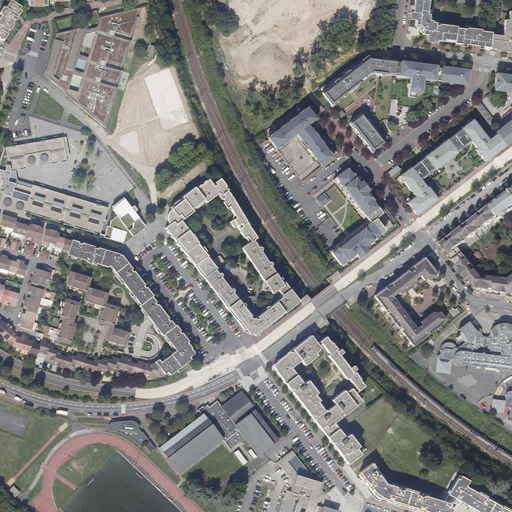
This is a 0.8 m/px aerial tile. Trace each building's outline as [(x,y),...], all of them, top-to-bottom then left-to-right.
[(19,10),(21,6),(10,0),(6,7),(5,7),(0,15),(1,15),(0,17),(0,39),(3,41),(14,24),(13,23),(14,20),(15,21),(16,21),(17,21),(17,20),(18,20),(18,19),(17,18),(16,17),(18,13),(19,14),(21,11),(19,10)] [(478,46),(490,47),(491,35),(492,32),(481,31),(481,30),(467,28),(466,29),(456,27),(456,26),(439,24),(437,25),(435,25),(435,23),(432,22),(431,20),(428,20),(429,14),(427,14),(428,0),(412,0),(411,12),(409,12),(409,16),(411,16),(410,19),(415,20),(414,24),(418,29),(422,34),(426,35),(425,39),(425,42),(428,42),(430,42),(433,43),(433,40),(437,41),(455,43),(460,43),(466,44),(478,46)] [(83,26),(56,33),(51,50),(59,52),(52,76),(44,74),(66,92),(76,95),(74,101),(106,126),(108,120),(107,120),(117,86),(100,81),(101,77),(118,82),(122,69),(105,64),(106,60),(123,65),(131,39),(114,34),(115,30),(132,35),(139,11),(140,11),(141,6),(100,16),(96,26),(85,30),(83,28),(83,26)] [(511,11),(509,11),(508,20),(504,19),(502,36),(498,35),(496,49),(496,51),(511,52),(511,11)] [(490,48),(496,49),(498,35),(491,35),(490,47),(490,48)] [(26,52),(30,40),(25,38),(20,50),(26,52)] [(59,52),(51,50),(44,74),(52,76),(59,52)] [(330,104),(348,91),(347,90),(350,87),(351,89),(359,82),(358,81),(370,72),(371,73),(372,72),(376,73),(376,72),(380,72),(380,73),(387,74),(387,72),(394,73),(395,61),(378,58),(377,61),(374,61),(374,58),(367,57),(342,77),(339,79),(321,92),(330,104)] [(465,81),(469,81),(469,75),(468,75),(469,70),(461,69),(461,70),(458,69),(448,67),(448,68),(445,68),(445,67),(441,66),(441,67),(435,66),(402,62),(395,62),(394,73),(394,74),(398,75),(397,76),(403,77),(403,76),(410,77),(407,96),(415,97),(415,93),(420,94),(423,78),(429,79),(429,80),(435,81),(435,80),(443,81),(443,80),(447,80),(447,81),(449,82),(453,82),(453,79),(460,80),(460,82),(465,82),(465,81)] [(511,118),(495,132),(505,146),(511,140),(511,75),(496,73),(494,90),(511,92),(511,118)] [(64,90),(63,92),(74,101),(76,95),(66,92),(64,90)] [(494,97),(490,93),(486,96),(489,101),(494,97)] [(498,103),(494,97),(489,101),(493,107),(498,103)] [(483,106),(480,101),(474,105),(478,110),(483,106)] [(276,149),(289,139),(288,138),(290,136),(291,137),(295,134),(294,134),(295,133),(307,124),(309,123),(316,118),(307,106),(267,137),(276,149)] [(487,111),(483,106),(478,110),(482,115),(487,111)] [(491,116),(487,111),(482,115),(486,120),(491,116)] [(350,123),(372,151),(389,138),(388,137),(386,138),(385,137),(387,135),(384,132),(379,136),(375,131),(376,129),(374,126),(372,127),(370,124),(362,114),(350,123)] [(495,121),(491,116),(486,120),(490,125),(495,121)] [(451,154),(452,154),(456,151),(457,151),(456,149),(469,139),(470,140),(474,146),(476,148),(475,149),(480,156),(485,161),(505,146),(495,132),(487,138),(478,126),(472,118),(460,128),(447,138),(439,144),(440,144),(437,146),(445,156),(447,155),(449,156),(451,154)] [(295,133),(297,135),(309,126),(307,124),(295,133)] [(333,157),(309,126),(297,135),(311,153),(312,152),(314,155),(313,156),(317,162),(321,167),(333,157)] [(103,223),(107,208),(103,207),(100,207),(97,207),(95,205),(93,204),(47,190),(46,190),(44,190),(42,190),(40,189),(38,188),(37,187),(33,185),(32,189),(8,182),(12,171),(15,170),(15,169),(20,168),(20,169),(56,163),(56,162),(61,161),(61,162),(66,161),(62,138),(57,139),(57,140),(52,141),(52,140),(45,141),(45,142),(41,143),(41,142),(28,144),(28,145),(23,146),(23,145),(16,146),(16,147),(11,148),(11,147),(3,148),(0,158),(0,201),(0,202),(0,207),(24,215),(24,212),(29,213),(30,213),(32,213),(34,213),(36,214),(38,215),(39,216),(47,219),(49,218),(50,218),(52,219),(54,219),(56,220),(57,221),(58,222),(66,224),(67,224),(69,224),(70,224),(72,224),(74,225),(75,226),(77,228),(85,230),(86,230),(88,230),(90,230),(91,231),(93,232),(94,232),(95,233),(99,235),(100,234),(103,223)] [(121,155),(112,142),(108,146),(117,158),(121,155)] [(432,149),(431,150),(432,151),(434,149),(441,159),(440,161),(440,162),(438,164),(438,165),(452,154),(451,154),(449,156),(447,155),(445,156),(437,146),(440,144),(439,144),(438,145),(432,149)] [(333,148),(337,154),(341,151),(337,145),(333,148)] [(434,168),(438,165),(438,164),(440,162),(440,161),(441,159),(434,149),(432,151),(431,150),(423,156),(424,156),(427,161),(422,165),(418,161),(410,167),(410,166),(398,175),(405,184),(414,196),(406,202),(416,215),(436,199),(432,193),(426,187),(423,184),(420,179),(419,178),(432,167),(433,169),(434,168)] [(453,156),(452,154),(438,165),(439,167),(445,162),(445,161),(446,160),(447,161),(453,156)] [(122,155),(118,158),(127,171),(131,168),(122,155)] [(424,156),(418,161),(422,165),(427,161),(424,156)] [(399,169),(397,165),(385,174),(387,178),(399,169)] [(369,190),(367,188),(365,188),(363,190),(361,186),(363,185),(363,183),(361,181),(359,182),(352,174),(348,169),(336,179),(339,183),(339,184),(346,193),(353,202),(360,211),(361,211),(368,220),(329,251),(340,265),(346,261),(346,262),(355,255),(357,257),(359,255),(359,253),(358,251),(361,249),(362,251),(364,251),(367,249),(365,247),(374,240),(373,240),(384,231),(384,229),(375,219),(382,213),(373,201),(374,201),(367,192),(369,190)] [(133,170),(129,173),(138,185),(142,182),(133,170)] [(238,207),(230,196),(230,195),(228,192),(225,189),(227,188),(225,185),(220,178),(215,182),(217,184),(214,186),(209,179),(198,187),(207,199),(208,198),(210,199),(219,192),(220,194),(218,195),(222,199),(224,197),(226,200),(222,202),(226,208),(229,206),(236,218),(230,222),(234,227),(236,226),(238,229),(242,226),(244,229),(240,232),(244,238),(247,236),(250,241),(252,239),(255,237),(249,226),(246,221),(243,216),(238,209),(238,207)] [(363,180),(361,181),(363,183),(363,185),(361,186),(363,190),(365,188),(367,188),(369,190),(370,189),(363,180)] [(142,183),(139,185),(144,193),(147,191),(142,183)] [(182,217),(183,218),(193,211),(192,209),(196,205),(195,203),(198,200),(199,202),(204,199),(196,189),(194,187),(182,197),(183,197),(170,207),(171,209),(177,216),(180,214),(182,217)] [(206,202),(210,199),(208,198),(207,199),(198,187),(196,189),(204,199),(206,202)] [(511,189),(511,190),(510,190),(510,191),(510,192),(511,193),(509,194),(507,192),(496,201),(498,203),(496,205),(494,203),(489,206),(498,217),(500,220),(511,210),(511,189)] [(324,199),(321,196),(316,200),(321,207),(326,203),(323,200),(324,199)] [(131,208),(123,198),(112,206),(113,206),(112,209),(117,215),(110,220),(109,226),(107,226),(104,234),(104,235),(104,236),(109,238),(110,239),(123,243),(124,238),(127,236),(130,239),(140,231),(138,228),(143,224),(141,220),(134,212),(136,210),(133,206),(131,208)] [(466,224),(465,225),(465,226),(465,227),(464,228),(463,227),(452,235),(453,237),(452,238),(451,237),(450,237),(449,237),(448,238),(448,239),(449,240),(447,241),(446,240),(440,245),(440,246),(441,246),(442,245),(458,248),(461,246),(459,245),(461,243),(466,242),(465,240),(467,238),(471,238),(476,234),(475,232),(478,230),(482,230),(482,229),(481,228),(483,226),(487,226),(493,221),(492,220),(494,218),(498,217),(489,206),(485,210),(486,211),(484,213),(483,212),(482,212),(481,213),(481,214),(482,214),(480,216),(479,214),(468,223),(469,224),(468,225),(467,225),(466,224)] [(181,220),(183,218),(182,217),(180,214),(177,216),(171,209),(169,210),(169,211),(168,213),(167,214),(167,217),(167,218),(167,220),(168,222),(169,224),(173,221),(175,224),(177,223),(181,220)] [(0,222),(0,224),(6,227),(9,217),(2,215),(0,222)] [(6,227),(13,229),(15,222),(16,219),(9,217),(6,227)] [(216,268),(204,252),(202,254),(199,251),(201,249),(197,243),(198,242),(195,238),(192,240),(189,237),(192,235),(181,220),(177,223),(175,224),(173,221),(169,224),(165,228),(194,265),(198,270),(203,277),(214,270),(216,268)] [(12,232),(19,234),(22,224),(15,222),(13,229),(12,232)] [(19,234),(26,236),(26,235),(29,226),(22,224),(19,234)] [(26,235),(33,237),(36,225),(33,224),(32,225),(29,224),(29,226),(26,235)] [(33,237),(40,239),(43,228),(39,227),(40,226),(36,225),(33,237)] [(42,240),(49,242),(52,230),(49,229),(49,230),(45,229),(42,240)] [(49,242),(56,244),(58,237),(59,233),(56,232),(56,231),(52,230),(49,242)] [(55,247),(62,249),(65,239),(58,237),(56,244),(55,247)] [(62,249),(69,251),(72,241),(65,239),(62,249)] [(91,249),(92,245),(85,243),(83,247),(82,246),(82,245),(82,244),(81,244),(80,243),(79,243),(79,241),(72,239),(72,241),(69,251),(68,254),(108,267),(109,265),(110,266),(112,265),(114,268),(112,270),(114,273),(115,272),(126,263),(118,253),(98,247),(97,248),(96,248),(95,248),(94,248),(93,250),(91,249)] [(216,272),(214,270),(203,277),(217,295),(230,312),(238,322),(242,328),(245,332),(249,332),(252,333),(254,335),(256,335),(258,334),(258,332),(298,301),(283,282),(282,283),(280,281),(281,280),(281,279),(281,278),(280,277),(279,277),(278,277),(270,266),(271,265),(271,264),(271,263),(270,262),(269,262),(268,262),(267,262),(260,251),(261,250),(261,249),(260,248),(259,247),(258,247),(257,247),(252,239),(250,241),(241,247),(262,279),(261,289),(270,290),(270,293),(275,289),(280,294),(280,298),(268,307),(267,306),(266,306),(262,309),(264,311),(258,315),(255,315),(255,319),(251,318),(251,314),(248,314),(248,313),(248,312),(249,311),(250,310),(252,311),(253,296),(251,297),(250,297),(248,297),(245,297),(243,298),(242,299),(240,300),(238,301),(231,292),(232,292),(233,291),(232,289),(230,286),(227,287),(223,282),(219,277),(220,276),(221,275),(220,274),(218,270),(216,272)] [(441,246),(449,255),(450,255),(449,254),(449,253),(449,252),(450,251),(451,250),(452,249),(453,249),(455,250),(456,250),(456,251),(458,250),(458,248),(442,245),(441,246)] [(449,255),(441,246),(440,246),(448,256),(449,255)] [(359,255),(357,257),(358,258),(367,251),(367,249),(364,251),(362,251),(361,249),(358,251),(359,253),(359,255)] [(490,290),(494,290),(496,278),(489,277),(488,280),(482,279),(482,276),(481,276),(476,270),(474,271),(469,267),(472,264),(463,253),(462,255),(458,250),(456,251),(456,250),(455,250),(453,249),(452,249),(451,250),(450,251),(449,252),(449,253),(449,254),(450,255),(449,255),(448,256),(452,261),(455,263),(458,266),(457,267),(460,268),(463,272),(461,273),(465,278),(469,280),(474,287),(477,287),(479,290),(486,291),(490,290)] [(7,259),(7,258),(7,257),(4,256),(0,268),(8,271),(12,259),(8,258),(8,260),(7,259)] [(214,260),(219,265),(224,261),(220,256),(214,260)] [(408,271),(407,270),(404,273),(403,275),(402,276),(403,277),(408,284),(409,285),(412,283),(413,284),(416,281),(414,279),(419,275),(423,280),(425,279),(427,280),(428,281),(437,274),(424,257),(412,266),(413,267),(408,271)] [(15,262),(15,261),(12,259),(8,271),(16,273),(20,261),(17,260),(17,261),(16,262),(15,262)] [(23,264),(23,263),(24,262),(20,261),(16,273),(25,276),(28,264),(25,264),(25,265),(23,264)] [(128,266),(126,263),(115,272),(118,275),(122,272),(122,271),(128,266)] [(147,316),(156,309),(155,307),(156,306),(156,305),(154,302),(156,301),(142,283),(140,283),(139,283),(139,284),(137,282),(139,280),(136,277),(134,278),(133,276),(134,275),(134,273),(128,266),(122,271),(122,272),(118,275),(138,302),(137,303),(147,316)] [(49,273),(50,269),(43,267),(41,270),(36,269),(34,275),(46,279),(49,280),(51,273),(49,273)] [(100,305),(104,292),(88,287),(91,277),(70,271),(66,284),(70,286),(69,288),(76,290),(77,288),(86,291),(83,300),(100,305)] [(403,275),(404,273),(401,275),(398,277),(396,279),(393,281),(395,282),(396,280),(397,281),(398,280),(398,279),(398,278),(398,277),(399,277),(400,276),(401,277),(402,278),(403,277),(402,276),(403,275)] [(44,286),(46,279),(34,275),(31,286),(43,290),(45,290),(46,287),(44,286)] [(408,284),(403,277),(402,278),(401,277),(400,276),(399,277),(398,277),(398,278),(398,279),(398,280),(397,281),(403,288),(404,287),(405,288),(406,288),(407,287),(407,286),(407,285),(408,284)] [(505,295),(506,296),(509,297),(510,296),(510,294),(511,294),(511,276),(509,279),(509,277),(508,277),(502,278),(496,278),(494,290),(494,292),(498,292),(498,290),(501,291),(501,289),(506,290),(505,295)] [(416,328),(407,315),(403,318),(401,315),(404,312),(392,296),(397,292),(399,294),(402,292),(401,291),(403,289),(403,288),(397,281),(396,280),(395,282),(393,281),(390,283),(391,285),(386,289),(385,287),(384,288),(388,294),(386,295),(382,290),(376,294),(377,295),(376,298),(375,298),(384,310),(386,309),(389,313),(388,315),(398,328),(399,327),(402,330),(401,332),(410,344),(412,343),(414,343),(415,344),(423,338),(422,336),(427,332),(429,333),(432,331),(430,329),(433,328),(434,329),(435,328),(436,329),(439,327),(439,326),(442,323),(442,320),(444,319),(439,311),(437,313),(433,312),(428,315),(430,318),(428,320),(425,317),(420,322),(421,324),(416,328)] [(41,298),(43,290),(31,286),(29,291),(32,292),(31,295),(41,298)] [(5,301),(8,302),(11,292),(3,290),(0,297),(0,299),(0,302),(4,303),(5,301)] [(11,303),(10,305),(15,307),(19,294),(11,292),(8,302),(11,303)] [(108,293),(104,292),(100,305),(104,306),(106,302),(108,293)] [(38,306),(41,298),(31,295),(30,298),(28,297),(26,303),(38,306)] [(59,330),(56,340),(70,344),(76,323),(73,322),(79,302),(65,298),(62,307),(59,319),(62,320),(59,330)] [(119,307),(106,302),(104,306),(100,319),(114,324),(119,307)] [(36,314),(38,306),(26,303),(24,308),(27,308),(26,311),(36,314)] [(163,318),(166,315),(160,306),(156,309),(147,316),(149,318),(152,322),(154,325),(163,318)] [(451,309),(448,311),(453,317),(459,312),(457,309),(455,310),(454,308),(452,310),(451,309)] [(33,322),(36,314),(26,311),(25,314),(22,313),(21,319),(33,322)] [(191,347),(185,339),(183,341),(181,339),(183,337),(170,320),(169,321),(168,320),(167,319),(166,319),(165,319),(165,320),(163,318),(154,325),(162,335),(163,335),(171,345),(170,346),(172,349),(174,348),(176,351),(173,353),(175,354),(172,356),(171,354),(161,362),(158,359),(153,363),(149,363),(138,360),(137,363),(134,363),(131,362),(132,358),(127,357),(122,355),(120,358),(117,357),(112,356),(111,359),(108,358),(103,357),(102,360),(98,359),(94,358),(93,361),(89,360),(86,359),(87,356),(82,354),(77,353),(76,356),(73,355),(68,354),(67,357),(64,356),(61,355),(62,352),(57,350),(53,349),(54,346),(49,344),(46,343),(47,340),(42,338),(40,344),(37,352),(46,355),(45,359),(49,360),(50,360),(53,361),(52,364),(60,367),(69,369),(70,366),(78,369),(86,371),(94,374),(96,370),(104,372),(105,369),(113,372),(114,368),(118,369),(118,370),(126,372),(142,377),(143,376),(149,378),(158,377),(163,373),(164,374),(167,372),(169,374),(176,368),(177,369),(184,364),(183,363),(190,357),(189,357),(193,353),(193,351),(192,350),(190,348),(191,347)] [(31,330),(33,322),(21,319),(19,324),(22,325),(21,327),(31,330)] [(4,324),(5,323),(2,320),(1,321),(0,322),(0,334),(1,335),(9,325),(7,323),(6,324),(5,325),(4,324)] [(511,325),(511,326),(510,325),(508,324),(507,323),(505,323),(503,323),(501,323),(499,324),(498,324),(499,328),(496,330),(492,328),(491,330),(492,335),(490,337),(483,336),(480,336),(476,331),(475,331),(474,328),(473,327),(472,326),(471,325),(471,324),(469,321),(468,323),(465,323),(465,327),(461,326),(461,333),(467,340),(457,348),(458,349),(459,351),(456,353),(455,353),(454,355),(453,357),(453,359),(453,362),(454,363),(455,364),(456,366),(457,366),(459,366),(460,365),(461,364),(511,370),(511,391),(509,391),(508,391),(507,392),(506,393),(506,395),(504,407),(510,408),(510,413),(508,414),(507,414),(507,416),(508,417),(509,418),(509,420),(511,420),(511,325)] [(10,329),(11,328),(12,327),(9,325),(1,335),(6,340),(7,340),(8,339),(14,344),(16,335),(14,333),(15,332),(12,329),(11,331),(10,329)] [(109,326),(105,339),(115,343),(125,346),(130,332),(113,327),(109,326)] [(475,328),(474,328),(475,331),(476,331),(480,336),(483,336),(482,334),(482,333),(482,332),(482,330),(481,329),(480,328),(479,328),(478,327),(477,327),(476,327),(475,328)] [(19,338),(20,336),(16,335),(14,344),(13,346),(21,349),(24,337),(21,336),(21,337),(20,338),(19,338)] [(290,389),(291,388),(301,380),(294,371),(292,373),(290,371),(292,370),(291,368),(300,360),(304,365),(307,363),(305,360),(308,357),(310,360),(317,355),(315,353),(319,350),(317,347),(319,346),(310,335),(292,349),(293,350),(290,353),(290,351),(288,351),(287,353),(287,354),(277,361),(277,362),(273,365),(273,367),(273,368),(290,389)] [(342,368),(344,371),(342,373),(346,379),(348,378),(358,391),(364,386),(359,379),(360,378),(355,372),(353,373),(349,367),(347,365),(342,359),(340,356),(335,350),(337,349),(332,342),(331,343),(326,336),(320,341),(330,354),(328,355),(333,361),(335,359),(337,362),(335,365),(339,370),(342,368)] [(27,341),(28,339),(28,338),(24,337),(21,349),(29,352),(32,340),(29,339),(29,341),(27,341)] [(29,353),(36,356),(37,352),(40,344),(37,343),(37,344),(35,344),(36,342),(36,341),(32,340),(29,352),(29,353)] [(436,357),(453,359),(453,357),(454,355),(455,353),(456,353),(459,351),(458,349),(457,348),(453,347),(453,349),(444,348),(444,350),(440,349),(440,351),(440,353),(436,357)] [(455,379),(449,387),(476,405),(482,397),(455,379)] [(303,384),(301,380),(291,388),(293,391),(303,384)] [(311,416),(312,415),(322,408),(317,402),(319,400),(315,394),(317,392),(308,380),(303,384),(293,391),(292,392),(311,416)] [(331,443),(333,442),(342,434),(338,428),(348,421),(347,419),(343,415),(361,401),(352,388),(346,393),(344,390),(341,393),(342,395),(339,397),(337,395),(331,400),(335,404),(326,411),(325,410),(324,410),(314,418),(313,419),(323,431),(329,427),(333,432),(327,437),(331,443)] [(221,406),(217,401),(209,407),(207,405),(204,408),(203,406),(198,410),(201,414),(159,447),(180,473),(223,439),(231,449),(246,438),(259,454),(260,453),(278,439),(254,409),(247,415),(244,411),(252,405),(241,390),(221,406)] [(324,410),(322,408),(312,415),(314,418),(324,410)] [(143,444),(149,440),(142,432),(141,432),(138,429),(138,428),(140,427),(139,425),(138,424),(137,423),(135,422),(134,421),(132,421),(131,421),(130,421),(113,422),(112,422),(111,423),(110,423),(109,424),(107,430),(110,430),(113,430),(116,431),(120,433),(124,434),(127,436),(131,438),(134,440),(138,444),(141,446),(143,444)] [(329,427),(323,431),(327,437),(333,432),(329,427)] [(345,437),(342,434),(333,442),(335,445),(345,437)] [(349,434),(345,437),(335,445),(334,446),(348,464),(361,454),(356,448),(359,446),(349,434)] [(156,449),(150,441),(144,446),(150,453),(156,449)] [(313,511),(314,510),(320,490),(314,488),(316,481),(292,451),(277,462),(293,482),(290,491),(290,492),(292,492),(291,494),(286,493),(286,495),(284,494),(278,511),(313,511)] [(378,471),(377,472),(375,469),(376,468),(372,463),(359,472),(362,475),(360,476),(365,482),(367,484),(374,494),(376,496),(378,497),(380,498),(388,501),(392,502),(401,505),(402,503),(410,506),(410,508),(419,511),(423,511),(424,511),(449,511),(451,507),(454,503),(450,501),(448,504),(446,503),(447,502),(444,501),(441,500),(428,496),(428,495),(424,494),(422,493),(421,496),(417,495),(418,492),(404,487),(403,490),(399,489),(400,486),(397,485),(393,484),(393,485),(386,483),(381,478),(383,477),(378,471)] [(470,507),(478,492),(466,486),(469,480),(460,475),(458,479),(449,495),(470,507)] [(447,494),(449,495),(458,479),(457,478),(447,494)] [(320,490),(322,483),(316,481),(314,488),(320,490)] [(20,492),(14,487),(9,492),(15,497),(19,494),(20,492)] [(486,497),(486,496),(479,491),(478,492),(470,507),(473,509),(481,494),(486,497)] [(504,511),(507,509),(502,507),(502,508),(500,507),(502,504),(488,496),(486,499),(485,498),(486,497),(481,494),(473,509),(478,511),(504,511)]
